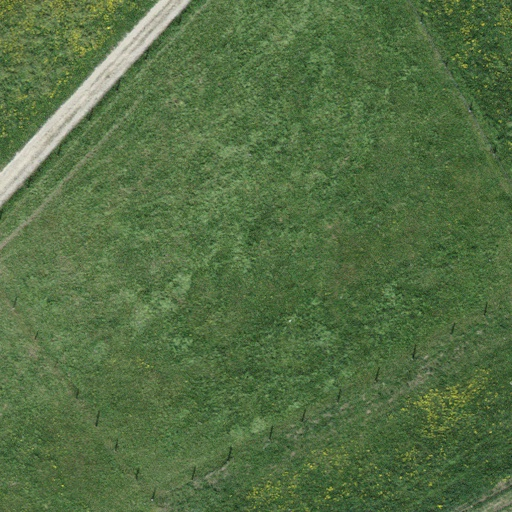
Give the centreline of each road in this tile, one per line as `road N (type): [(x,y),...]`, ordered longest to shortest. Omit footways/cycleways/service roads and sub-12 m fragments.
road 1 (track): [(166,511),(126,438),(0,263)]
road 2 (track): [(0,160),(150,0)]
